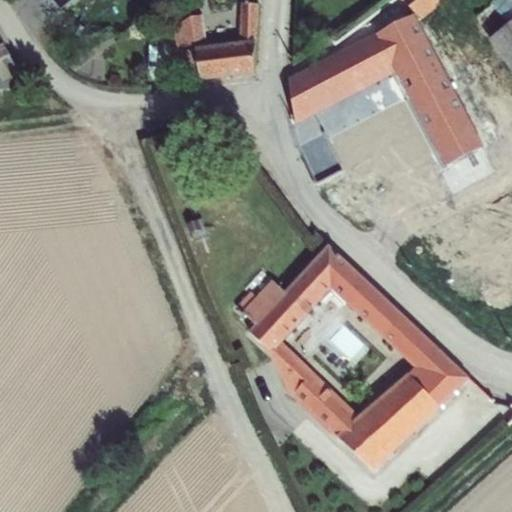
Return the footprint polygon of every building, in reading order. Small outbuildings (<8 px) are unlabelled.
[(51,0),(59,9),(70,0),(51,0)] [(402,0),(419,23),(448,0),(402,0)] [(511,0),(494,0),(474,15),(511,67),(511,0)] [(174,28),(169,29),(173,54),(178,53),(183,83),(199,81),(199,82),(254,75),(255,44),(256,44),(258,5),(240,5),(239,43),(207,47),(202,16),(174,28)] [(430,42),(429,43),(412,16),(377,35),(376,33),(286,82),(297,143),(323,198),(339,214),(448,170),(448,168),(484,148),(430,42)] [(45,96),(1,30),(0,30),(0,74),(15,66),(20,74),(14,78),(17,85),(12,88),(17,97),(45,96)] [(328,246),(284,294),(271,282),(256,298),(250,293),(236,308),(242,313),(254,326),(248,333),(270,355),(290,398),(336,441),(337,440),(374,474),(441,410),(471,376),(430,342),(328,246)]
